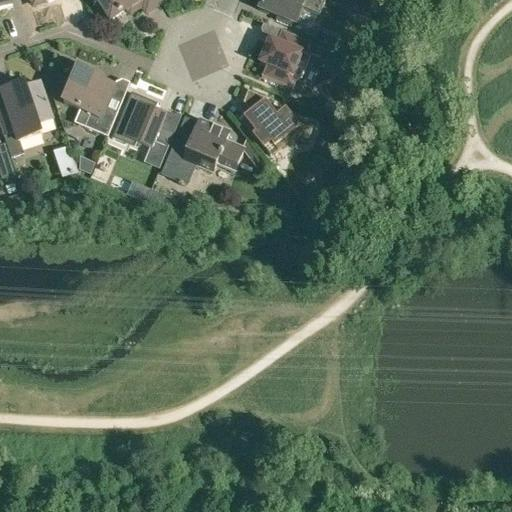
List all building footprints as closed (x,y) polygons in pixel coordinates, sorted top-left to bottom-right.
[(0,0),(0,12),(13,9),(12,7),(12,8),(8,0),(0,0)] [(163,3),(160,0),(97,0),(111,21),(140,2),(138,0),(158,0),(162,4),(163,3)] [(260,0),(259,4),(262,4),(259,10),(277,17),(276,21),(291,28),(293,24),(296,25),(302,10),(319,17),(326,0),(260,0)] [(277,44),(270,41),(260,64),(266,67),(261,78),(293,91),(297,80),(301,81),(310,58),(307,56),(312,45),(281,32),(277,44)] [(337,55),(332,67),(347,73),(352,62),(337,55)] [(106,108),(115,88),(96,80),(98,77),(92,74),(94,70),(77,63),(70,80),(73,81),(64,105),(80,112),(76,121),(78,126),(108,139),(118,114),(106,108)] [(41,86),(27,90),(25,85),(1,93),(7,110),(0,111),(0,127),(4,139),(5,139),(5,138),(15,135),(18,144),(42,136),(39,127),(53,122),(41,86)] [(155,141),(168,147),(173,135),(178,124),(165,118),(165,117),(153,112),(139,107),(126,140),(150,150),(151,151),(155,141)] [(265,150),(271,158),(293,141),(307,146),(315,125),(298,118),(293,121),(286,112),(277,119),(268,108),(249,123),(257,135),(254,137),(265,150)] [(200,123),(197,130),(184,124),(163,175),(187,185),(195,167),(213,174),(217,165),(236,173),(244,152),(226,145),(229,135),(200,123)] [(5,144),(0,145),(0,155),(8,153),(5,144)] [(151,192),(133,184),(127,197),(145,204),(151,192)]
